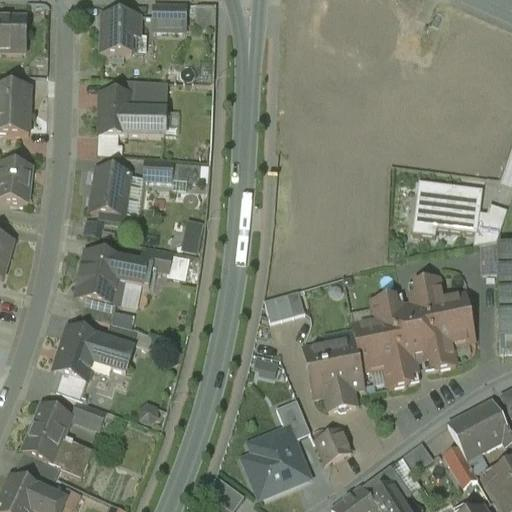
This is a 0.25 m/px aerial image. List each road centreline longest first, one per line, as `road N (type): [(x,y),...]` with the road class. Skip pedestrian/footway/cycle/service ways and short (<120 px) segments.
road 1 (secondary): [(247,0),(227,314),(212,393),(168,511)]
road 2 (residential): [(0,400),(38,288),(49,227),(60,155),(64,2)]
road 3 (residential): [(511,380),(475,397),(314,511)]
